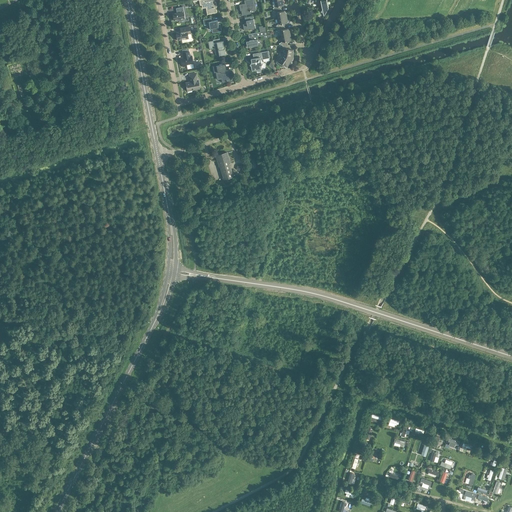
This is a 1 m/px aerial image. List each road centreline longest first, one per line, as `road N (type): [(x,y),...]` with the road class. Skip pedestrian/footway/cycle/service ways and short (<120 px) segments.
road 1 (tertiary): [(511,357),(306,291),(210,277)]
road 2 (tertiary): [(171,226),(127,0)]
road 3 (tertiary): [(57,511),(159,312)]
road 4 (track): [(323,412),(277,369),(166,334)]
road 5 (track): [(137,128),(145,143),(140,154),(0,195)]
road 6 (track): [(0,295),(102,324),(155,351)]
road 7 (track): [(0,171),(151,127)]
